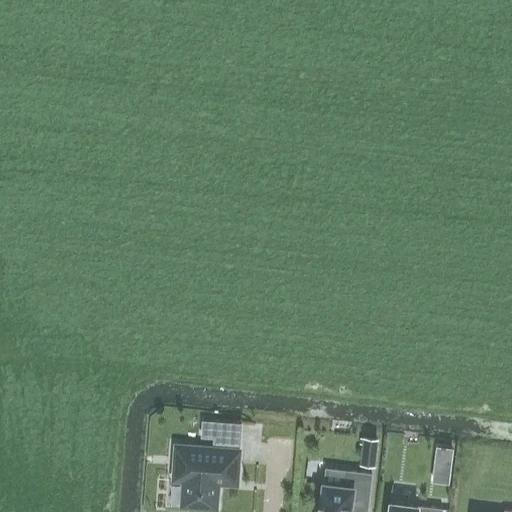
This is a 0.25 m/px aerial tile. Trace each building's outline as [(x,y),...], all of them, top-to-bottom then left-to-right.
[(201,423),(200,435),(219,436),(219,424),(201,423)] [(373,466),(376,439),(363,438),(360,464),(373,466)] [(435,444),(430,481),(447,483),(451,446),(435,444)] [(190,481),(188,506),(216,508),(218,483),(236,484),(239,450),(176,445),(173,479),(190,481)] [(350,511),(351,511),(360,511),(366,511),(371,473),(345,470),(343,486),(324,484),(322,500),(320,500),(319,505),(322,505),(320,511),(350,511)] [(417,505),(391,502),(389,511),(441,511),(442,508),(417,505)]
